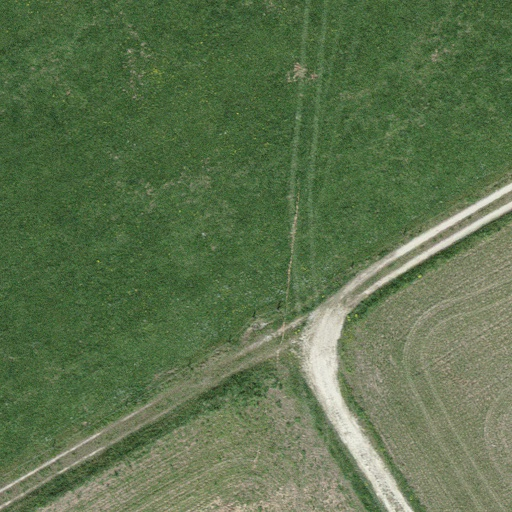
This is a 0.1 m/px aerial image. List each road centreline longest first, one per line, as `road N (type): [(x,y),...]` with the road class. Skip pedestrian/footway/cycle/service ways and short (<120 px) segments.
road 1 (track): [(0,499),(265,344),(324,339)]
road 2 (track): [(511,195),(364,283),(324,339)]
road 3 (track): [(324,339),(327,388),(338,414),(399,511)]
